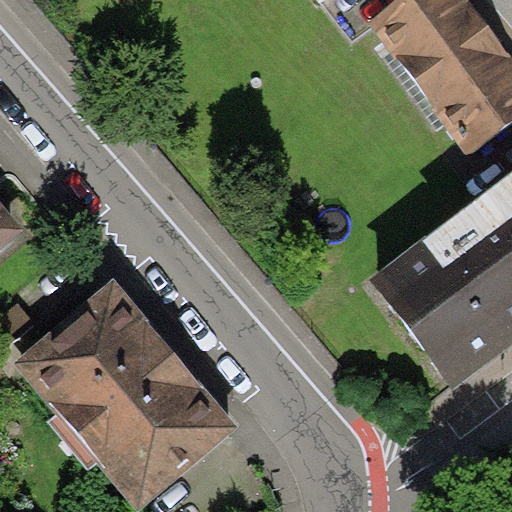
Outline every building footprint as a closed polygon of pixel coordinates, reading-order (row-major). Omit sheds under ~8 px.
[(511,126),(511,66),(462,0),(407,0),(373,25),(471,157),(511,126)] [(511,343),(511,187),(378,287),(452,388),(511,343)] [(0,244),(12,234),(0,219),(0,244)] [(145,330),(113,292),(22,369),(140,509),(231,432),(199,393),(201,392),(147,328),(145,330)] [(0,356),(35,326),(17,305),(0,320),(0,356)]
